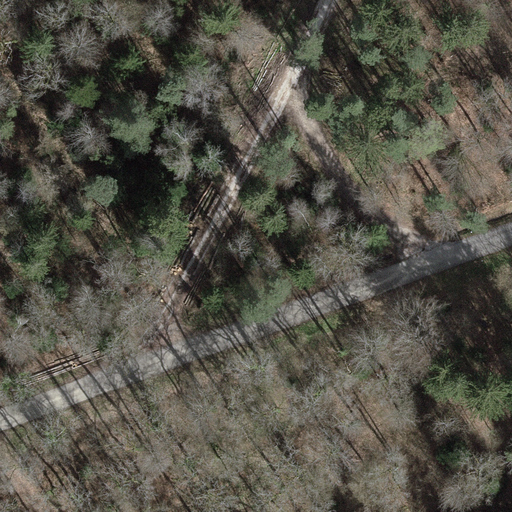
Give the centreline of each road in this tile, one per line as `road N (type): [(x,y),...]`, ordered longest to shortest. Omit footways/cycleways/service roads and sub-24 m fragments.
road 1 (unclassified): [(0,420),(511,231)]
road 2 (track): [(159,362),(188,282),(326,0)]
road 3 (track): [(287,86),(325,162),(426,262)]
